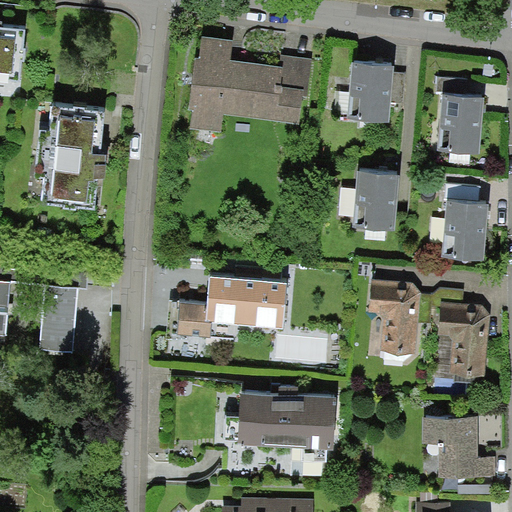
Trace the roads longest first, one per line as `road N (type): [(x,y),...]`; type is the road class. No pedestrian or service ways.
road 1 (residential): [(138,511),(156,0)]
road 2 (unclassified): [(511,39),(185,0)]
